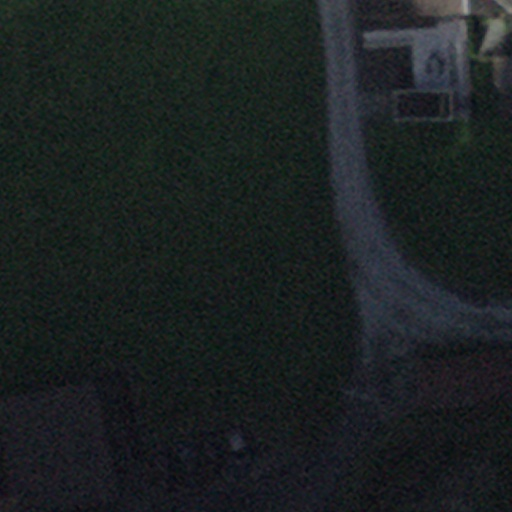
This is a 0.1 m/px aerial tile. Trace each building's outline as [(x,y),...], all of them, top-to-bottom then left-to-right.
[(464,3),(463,0),(358,0),(361,27),(419,23),(418,6),(464,3)] [(394,122),(451,120),(450,90),(393,92),(394,122)] [(429,366),(432,403),(511,393),(511,370),(510,356),(429,366)] [(0,401),(0,431),(14,501),(112,481),(92,383),(0,401)] [(0,481),(0,500),(11,498),(8,480),(0,481)]
